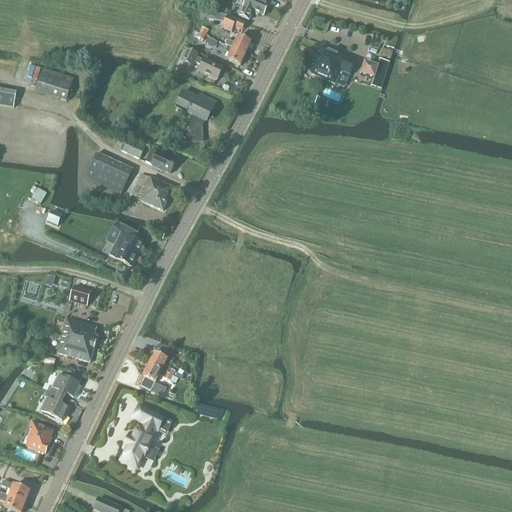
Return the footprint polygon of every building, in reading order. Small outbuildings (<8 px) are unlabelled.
[(228,3),(217,0),(214,0),(212,10),(225,14),(228,3)] [(253,12),(264,17),(268,7),(253,0),(246,0),(239,17),(249,21),(253,12)] [(245,24),(227,16),(223,26),(232,30),(234,25),(243,30),(245,24)] [(229,47),(246,55),(251,43),(238,37),(235,43),(226,39),(223,44),(229,47)] [(240,67),(246,55),(229,47),(227,52),(231,54),(227,61),(240,67)] [(357,61),(321,47),(310,73),(337,83),(342,70),(352,74),(357,61)] [(199,73),(217,81),(220,76),(220,77),(223,71),(222,71),(223,70),(204,61),(204,62),(197,58),(198,56),(187,51),(182,62),(193,68),(195,64),(201,67),(199,73)] [(379,68),(366,63),(361,74),(374,79),(379,68)] [(44,70),(36,93),(36,94),(66,103),(74,79),(44,70)] [(0,106),(14,109),(16,93),(0,90),(0,106)] [(210,116),(216,104),(199,96),(198,99),(184,92),(178,105),(190,111),(188,114),(193,117),(180,144),(203,142),(202,142),(202,133),(203,133),(202,127),(207,116),(210,116)] [(325,109),(329,101),(318,96),(314,104),(325,109)] [(140,160),(145,149),(125,139),(120,150),(140,160)] [(156,154),(151,165),(155,167),(170,174),(176,163),(156,154)] [(121,195),(132,172),(96,155),(85,178),(121,195)] [(150,179),(150,180),(140,176),(131,196),(141,200),(140,202),(163,212),(173,189),(150,179)] [(39,185),(30,200),(41,205),(51,186),(45,182),(42,187),(39,185)] [(63,216),(52,212),(47,223),(58,227),(63,216)] [(132,268),(144,245),(135,240),(138,234),(120,225),(117,232),(128,237),(116,260),(132,268)] [(74,287),(70,303),(86,307),(91,292),(74,287)] [(97,329),(67,320),(62,337),(86,345),(85,348),(94,351),(98,338),(95,337),(97,329)] [(62,337),(57,354),(90,364),(94,351),(85,348),(86,345),(62,337)] [(162,372),(167,375),(173,378),(175,372),(164,367),(167,360),(155,354),(149,366),(162,372)] [(55,361),(45,358),(42,365),(53,368),(55,361)] [(159,377),(162,372),(149,366),(143,377),(156,384),(159,377)] [(50,387),(47,393),(64,401),(66,396),(73,399),(79,386),(58,376),(52,388),(50,387)] [(61,406),(64,401),(47,393),(44,398),(46,399),(41,412),(62,422),(68,409),(61,406)] [(158,432),(164,420),(139,408),(133,420),(145,425),(143,429),(138,427),(133,438),(130,436),(123,450),(126,451),(121,462),(137,470),(143,459),(144,460),(151,446),(149,446),(156,431),(158,432)] [(50,439),(53,432),(32,422),(28,430),(33,432),(26,447),(45,455),(52,439),(50,439)] [(11,493),(9,498),(25,504),(30,493),(13,486),(3,482),(1,487),(5,489),(4,490),(11,493)] [(11,511),(22,511),(25,504),(9,498),(0,493),(0,501),(6,504),(4,509),(11,511)] [(95,511),(120,511),(121,510),(99,500),(94,511),(95,511)]
